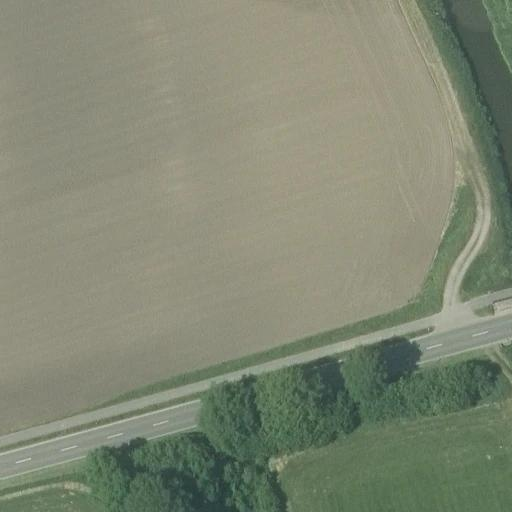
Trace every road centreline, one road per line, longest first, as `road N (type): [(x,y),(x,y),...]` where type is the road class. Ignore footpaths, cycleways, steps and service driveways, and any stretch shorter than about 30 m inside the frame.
road 1 (tertiary): [(0,469),(511,330)]
road 2 (track): [(453,346),(451,287),(484,225),(488,197)]
